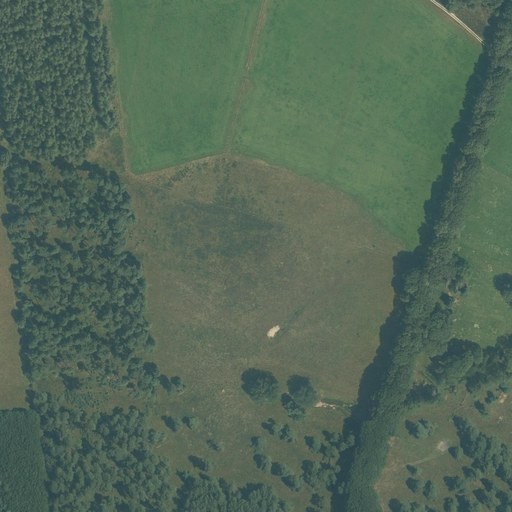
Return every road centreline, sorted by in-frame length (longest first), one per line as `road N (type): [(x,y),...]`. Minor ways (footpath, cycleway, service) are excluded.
road 1 (track): [(354,511),(504,58)]
road 2 (track): [(0,412),(12,411),(27,391),(0,191)]
